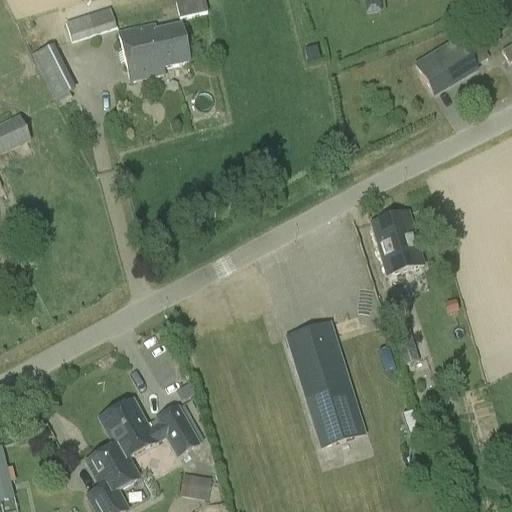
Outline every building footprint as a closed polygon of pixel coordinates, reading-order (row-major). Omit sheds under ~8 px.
[(179,21),(206,16),(202,0),(195,0),(175,4),(179,21)] [(115,32),(109,12),(64,26),(71,46),(115,32)] [(188,66),(179,28),(154,34),(153,29),(118,37),(129,85),(159,78),(158,72),(188,66)] [(433,102),(479,75),(475,69),(489,61),(473,36),(459,44),(457,42),(413,68),(433,102)] [(30,60),(53,104),(75,92),(53,48),(30,60)] [(509,68),(511,65),(511,48),(501,55),(509,68)] [(0,156),(30,142),(20,119),(0,128),(0,156)] [(408,216),(370,227),(385,279),(423,268),(408,216)] [(402,312),(386,317),(402,369),(419,364),(402,312)] [(306,405),(325,399),(332,424),(357,416),(329,327),(286,340),(306,405)] [(100,422),(115,449),(87,465),(102,492),(88,499),(95,511),(125,511),(115,495),(137,483),(126,463),(155,447),(154,446),(167,439),(178,460),(197,449),(176,412),(157,422),(161,428),(148,435),(131,405),(100,422)] [(412,412),(401,416),(409,442),(420,438),(412,412)] [(0,455),(0,487),(9,485),(0,455)] [(183,477),(179,500),(206,504),(210,482),(183,477)]
